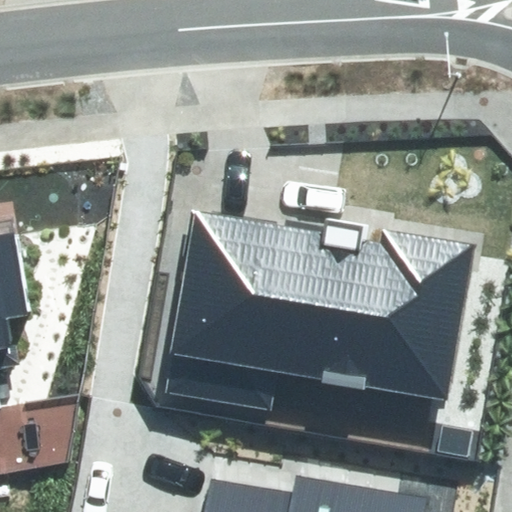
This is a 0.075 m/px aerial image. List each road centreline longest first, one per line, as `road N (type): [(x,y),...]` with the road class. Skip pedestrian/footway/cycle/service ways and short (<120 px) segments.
road 1 (residential): [(388,15),(0,44)]
road 2 (residential): [(511,55),(388,15)]
